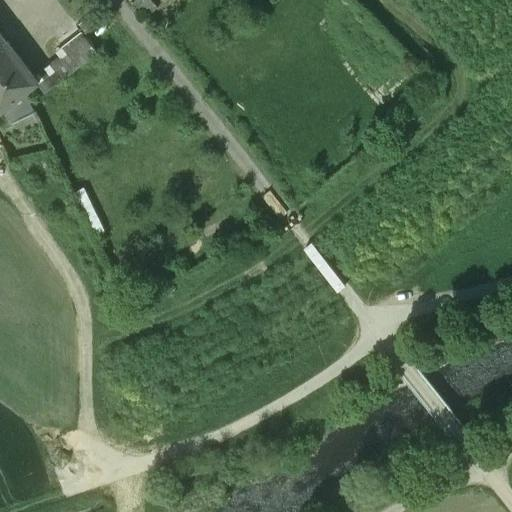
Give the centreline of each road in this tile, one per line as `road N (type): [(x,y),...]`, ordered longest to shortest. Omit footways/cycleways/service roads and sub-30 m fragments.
road 1 (track): [(382,333),(277,411),(149,464),(81,460)]
road 2 (track): [(487,467),(382,333)]
road 3 (track): [(511,279),(399,315),(382,333)]
